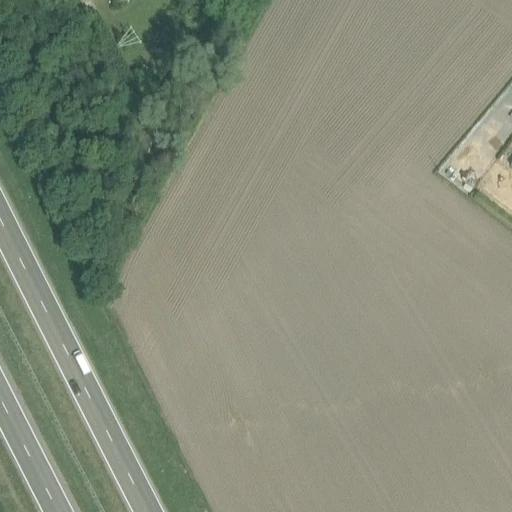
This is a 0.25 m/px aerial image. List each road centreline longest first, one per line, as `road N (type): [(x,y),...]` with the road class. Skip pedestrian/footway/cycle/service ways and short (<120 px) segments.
road 1 (trunk): [(154,511),(0,206)]
road 2 (trunk): [(0,396),(59,511)]
